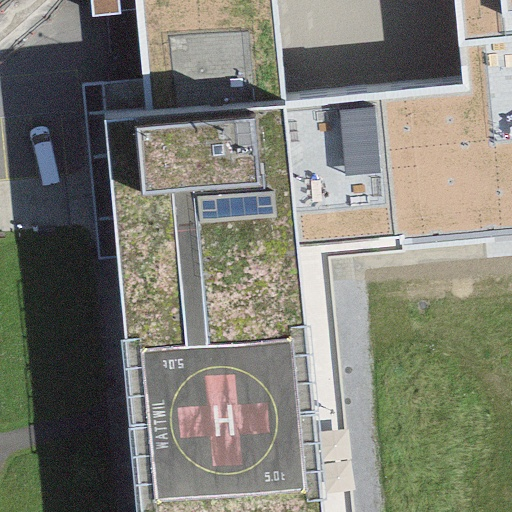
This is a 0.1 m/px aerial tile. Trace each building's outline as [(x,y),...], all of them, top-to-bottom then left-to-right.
[(91,0),(93,20),(122,17),(119,0),(91,0)] [(134,0),(144,106),(291,92),(282,0),(134,0)] [(511,0),(453,0),(458,52),(511,47),(511,0)] [(511,47),(458,52),(461,77),(291,92),(306,258),(329,256),(511,239),(511,47)] [(306,258),(291,92),(144,106),(107,109),(114,191),(143,511),(352,511),(329,256),(306,258)]
